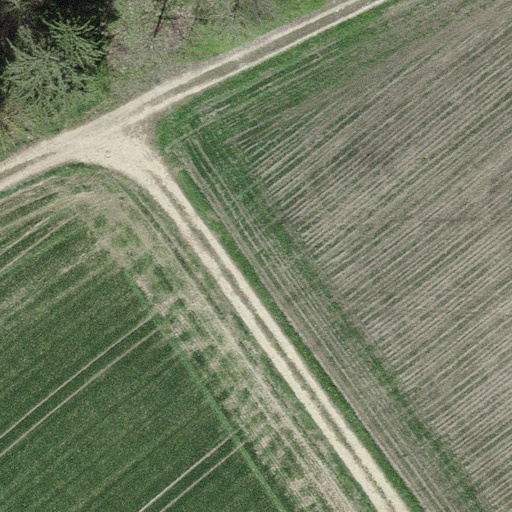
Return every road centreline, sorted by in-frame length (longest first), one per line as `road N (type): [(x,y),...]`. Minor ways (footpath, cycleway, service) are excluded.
road 1 (track): [(98,132),(178,201),(396,511)]
road 2 (track): [(0,174),(368,0)]
